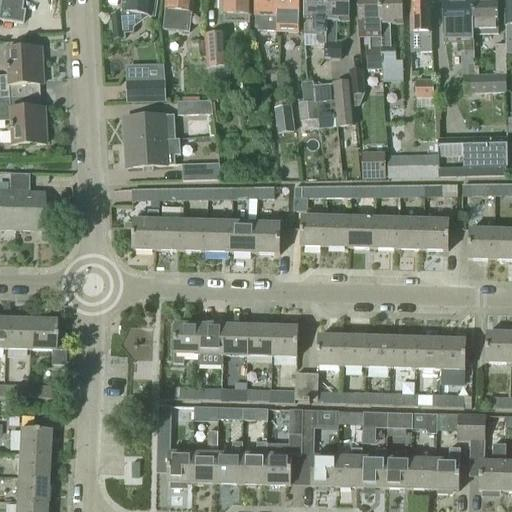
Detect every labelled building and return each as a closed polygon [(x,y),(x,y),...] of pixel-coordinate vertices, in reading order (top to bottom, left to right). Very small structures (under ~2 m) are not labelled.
[(0,0),(0,22),(21,26),(23,14),(20,13),(21,0),(0,0)] [(121,0),(119,17),(109,18),(112,43),(124,42),(124,37),(133,36),(134,30),(151,20),(154,20),(157,0),(121,0)] [(166,0),(163,32),(189,35),(193,0),(166,0)] [(220,0),(220,17),(224,17),(223,25),(249,26),(249,0),(220,0)] [(256,0),(255,30),(258,30),(257,34),(276,35),(277,19),(277,0),(256,0)] [(277,0),(277,19),(276,35),(298,36),(299,0),(277,0)] [(305,0),(305,22),(304,36),(305,48),(325,49),(325,48),(326,0),(305,0)] [(348,0),(326,0),(325,48),(325,49),(325,61),(340,61),(340,45),(334,45),(334,39),(335,23),(348,24),(348,0)] [(382,73),(379,0),(357,0),(358,39),(372,39),(372,49),(367,49),(368,73),(382,73)] [(401,0),(379,0),(382,73),(383,86),(402,85),(401,65),(397,65),(396,48),(389,48),(389,27),(402,26),(401,0)] [(410,0),(412,34),(412,54),(431,53),(430,0),(410,0)] [(471,69),(471,77),(475,77),(475,69),(474,36),(473,0),(443,0),(444,44),(464,44),(465,53),(473,53),(474,69),(471,69)] [(498,0),(473,0),(475,36),(499,36),(498,0)] [(205,38),(207,71),(228,69),(225,36),(205,38)] [(207,71),(205,38),(203,38),(204,44),(191,45),(192,60),(205,60),(206,71),(207,71)] [(496,47),(497,71),(505,71),(504,47),(496,47)] [(0,100),(32,99),(31,86),(39,86),(38,51),(3,53),(4,79),(0,78),(0,100)] [(479,77),(475,77),(471,77),(463,77),(464,97),(506,96),(505,71),(497,71),(497,77),(479,77)] [(362,72),(350,72),(354,110),(359,109),(364,97),(362,72)] [(127,106),(166,106),(165,83),(126,84),(127,106)] [(432,83),(415,83),(416,102),(433,101),(432,83)] [(351,84),(334,86),(335,100),(334,100),(338,130),(354,129),(353,110),(354,110),(351,84)] [(333,88),(316,89),(317,101),(320,123),(319,123),(320,131),(338,130),(334,100),(333,88)] [(33,110),(32,99),(0,100),(0,123),(7,123),(8,148),(43,146),(41,109),(33,110)] [(316,106),(299,107),(300,123),(319,122),(319,123),(320,123),(317,101),(316,101),(316,106)] [(178,119),(213,118),(213,105),(178,105),(178,119)] [(295,135),(291,109),(274,111),(277,137),(295,135)] [(125,145),(166,143),(175,142),(173,119),(165,119),(165,118),(124,120),(125,145)] [(378,129),(378,152),(390,152),(391,129),(378,129)] [(479,180),(478,141),(437,142),(437,158),(439,158),(439,181),(479,180)] [(478,141),(479,180),(508,180),(507,141),(478,141)] [(166,143),(125,145),(126,170),(167,168),(175,167),(174,158),(180,158),(179,142),(175,142),(166,143)] [(385,157),(362,158),(363,182),(385,181),(385,157)] [(438,181),(439,181),(439,158),(437,158),(410,159),(410,182),(438,181)] [(410,182),(410,159),(387,159),(388,182),(410,182)] [(182,185),(221,183),(219,167),(181,168),(182,185)] [(0,232),(15,233),(17,177),(8,177),(8,195),(0,194),(0,232)] [(17,177),(15,233),(41,234),(42,196),(27,195),(27,178),(17,177)] [(495,200),(495,187),(462,188),(462,200),(470,200),(495,200)] [(511,187),(495,187),(495,200),(511,199),(511,187)] [(423,201),(457,201),(457,188),(424,189),(423,201)] [(350,202),(374,202),(375,189),(350,190),(350,202)] [(374,202),(399,202),(399,189),(375,189),(374,202)] [(399,202),(423,201),(424,189),(399,189),(399,202)] [(294,190),(294,203),(325,203),(326,190),(294,190)] [(325,203),(350,202),(350,190),(326,190),(325,203)] [(206,204),(231,204),(231,191),(207,192),(206,204)] [(229,255),(254,256),(256,191),(231,191),(231,204),(249,204),(248,226),(230,226),(229,255)] [(279,257),(280,228),(256,227),(257,204),(274,203),(274,191),(256,191),(254,256),(279,257)] [(151,212),(157,212),(158,192),(131,192),(131,206),(150,205),(151,212)] [(159,205),(182,204),(182,192),(158,192),(157,212),(159,212),(159,205)] [(182,204),(206,204),(207,192),(182,192),(182,204)] [(67,195),(59,195),(59,207),(67,207),(67,195)] [(156,253),(157,223),(157,214),(148,213),(147,223),(133,223),(132,252),(156,253)] [(324,251),(325,220),(301,219),(300,250),(324,251)] [(324,251),(348,251),(349,221),(325,220),(324,251)] [(348,251),(373,252),(374,222),(349,221),(348,251)] [(373,252),(397,253),(398,223),(374,222),(373,252)] [(156,253),(180,254),(181,224),(157,223),(156,253)] [(397,253),(422,254),(423,223),(398,223),(397,253)] [(447,254),(448,224),(423,223),(422,254),(447,254)] [(180,254),(205,255),(206,225),(181,224),(180,254)] [(205,255),(229,255),(230,226),(206,225),(205,255)] [(468,262),(493,263),(494,233),(469,232),(468,262)] [(493,263),(511,263),(511,233),(494,233),(493,263)] [(5,352),(29,352),(30,323),(5,322),(5,352)] [(30,323),(29,352),(54,353),(65,353),(65,337),(55,336),(55,324),(30,323)] [(173,357),(172,368),(183,368),(183,357),(198,357),(199,327),(174,326),(173,357)] [(198,357),(222,358),(223,328),(199,327),(198,357)] [(222,358),(246,359),(247,329),(223,328),(222,358)] [(246,359),(271,360),(272,329),(247,329),(246,359)] [(296,360),(297,330),(272,329),(271,360),(296,360)] [(484,366),(509,366),(510,336),(485,335),(484,366)] [(341,369),(342,339),(317,338),(316,368),(341,369)] [(366,340),(342,339),(341,369),(365,369),(366,340)] [(390,341),(366,340),(365,369),(389,370),(390,341)] [(414,341),(390,341),(389,370),(414,371),(414,341)] [(439,342),(414,341),(414,371),(438,371),(439,342)] [(464,343),(439,342),(438,371),(463,372),(464,343)] [(270,394),(269,407),(294,407),(294,403),(306,404),(306,378),(295,377),(294,394),(270,394)] [(317,395),(318,378),(306,378),(306,404),(317,404),(323,404),(323,408),(340,408),(340,396),(317,395)] [(4,388),(3,400),(28,401),(28,388),(4,388)] [(28,388),(28,401),(52,402),(52,389),(28,388)] [(196,404),(197,391),(180,391),(179,403),(196,404)] [(221,405),(221,392),(197,391),(196,404),(221,405)] [(245,406),(245,393),(221,392),(221,405),(245,406)] [(269,407),(270,394),(245,393),(245,406),(269,407)] [(364,409),(364,397),(340,396),(340,408),(364,409)] [(388,410),(388,397),(364,397),(364,409),(388,410)] [(412,410),(413,398),(388,397),(388,410),(412,410)] [(413,398),(412,410),(437,411),(437,399),(413,398)] [(437,399),(437,411),(464,412),(464,404),(463,404),(463,399),(437,399)] [(491,413),(508,413),(508,401),(491,400),(491,413)] [(169,436),(170,410),(158,409),(157,435),(169,436)] [(193,424),(218,424),(219,411),(194,411),(193,424)] [(218,424),(243,424),(244,412),(219,411),(218,424)] [(244,412),(243,424),(267,425),(267,413),(244,412)] [(303,414),(302,438),(301,454),(312,455),(313,439),(314,439),(314,426),(314,414),(303,414)] [(362,428),(362,416),(338,415),(338,427),(362,428)] [(362,416),(362,428),(363,428),(363,431),(386,432),(386,429),(387,417),(362,416)] [(386,429),(386,432),(411,433),(411,430),(412,417),(387,417),(386,429)] [(437,418),(426,418),(426,434),(429,437),(437,437),(437,418)] [(458,444),(469,444),(470,419),(459,419),(458,444)] [(470,419),(469,444),(470,444),(470,458),(481,459),(481,444),(482,445),(483,429),(485,429),(486,419),(483,419),(470,419)] [(19,431),(18,456),(48,458),(49,433),(19,431)] [(216,487),(217,457),(218,435),(207,435),(206,457),(192,456),(191,486),(216,487)] [(268,446),(266,446),(265,489),(290,490),(291,470),(301,470),(301,454),(302,438),(289,438),(289,448),(268,448),(268,446)] [(241,488),(242,458),(243,446),(232,446),(232,457),(217,457),(216,487),(241,488)] [(241,488),(265,489),(266,446),(257,446),(256,458),(242,458),(241,488)] [(478,495),(482,495),(482,501),(494,501),(494,495),(503,496),(504,465),(505,448),(493,448),(492,465),(479,465),(478,495)] [(447,498),(447,494),(458,494),(459,464),(459,451),(450,451),(449,464),(434,464),(434,494),(436,494),(436,498),(447,498)] [(360,491),(361,461),(361,452),(352,452),(352,461),(337,461),(336,491),(360,491)] [(384,492),(385,462),(385,453),(376,453),(376,462),(361,461),(360,491),(384,492)] [(182,486),(191,486),(192,456),(168,455),(167,486),(170,486),(170,491),(182,492),(182,486)] [(18,456),(17,481),(47,482),(48,458),(18,456)] [(325,494),(326,490),(336,491),(337,461),(311,460),(310,490),(315,490),(315,494),(325,494)] [(384,492),(409,493),(410,463),(385,462),(384,492)] [(409,493),(434,494),(434,464),(410,463),(409,493)] [(503,496),(511,495),(511,465),(504,465),(503,496)] [(139,481),(139,466),(131,466),(131,481),(139,481)] [(17,481),(15,505),(45,507),(47,482),(17,481)]
